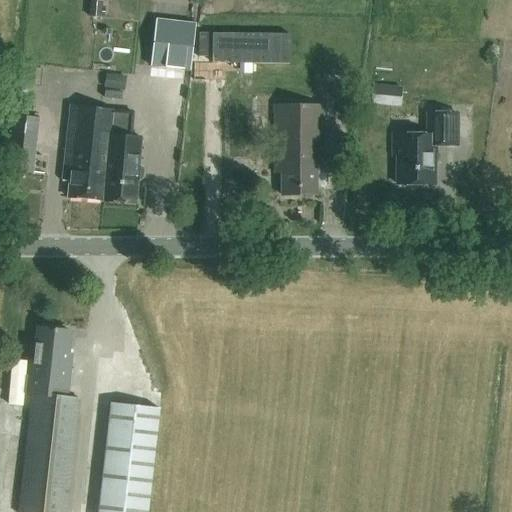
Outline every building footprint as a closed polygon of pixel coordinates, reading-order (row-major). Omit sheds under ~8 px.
[(196,25),(155,20),(150,68),(190,73),(196,25)] [(386,105),(388,85),(373,84),(371,104),(386,105)] [(104,200),(109,135),(112,110),(69,105),(62,178),(69,179),(67,196),(104,200)] [(318,195),(318,108),(271,108),(271,195),(318,195)] [(392,156),(396,156),(396,185),(433,185),(433,146),(456,146),(456,115),(427,115),(427,136),(392,135),(392,156)] [(31,175),(38,120),(12,117),(5,172),(31,175)] [(109,135),(104,200),(135,203),(137,180),(139,181),(142,178),(143,170),(140,167),(138,167),(141,138),(109,135)] [(66,363),(69,331),(38,328),(36,344),(33,344),(27,397),(31,397),(18,511),(66,511),(79,399),(65,397),(69,363),(66,363)] [(147,511),(159,408),(111,403),(98,511),(147,511)]
